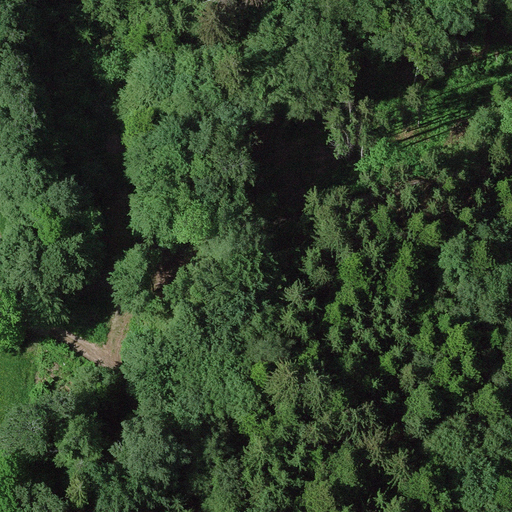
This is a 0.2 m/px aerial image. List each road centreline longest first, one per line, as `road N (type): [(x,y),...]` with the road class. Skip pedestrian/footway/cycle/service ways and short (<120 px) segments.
road 1 (track): [(26,303),(144,246),(511,165)]
road 2 (track): [(324,121),(144,246),(110,362)]
road 3 (track): [(186,511),(110,362),(26,303)]
